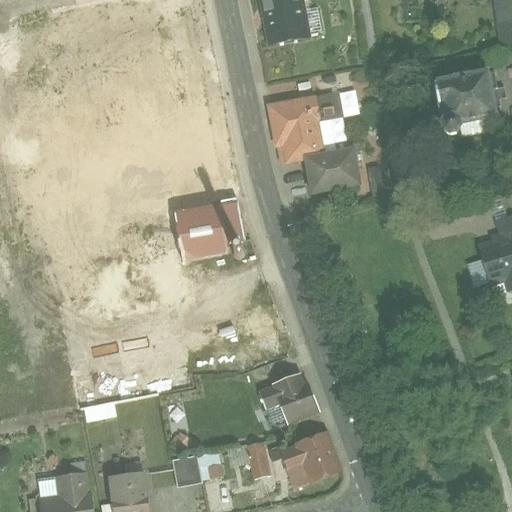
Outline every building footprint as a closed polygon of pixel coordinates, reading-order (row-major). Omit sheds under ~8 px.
[(0,43),(7,82),(19,80),(211,45),(202,0),(102,0),(0,19),(0,43)] [(306,0),(261,0),(271,46),(314,38),(306,0)] [(511,38),(510,0),(493,0),(496,47),(511,46),(511,38)] [(19,80),(31,146),(223,110),(211,45),(19,80)] [(491,66),(439,78),(452,135),(504,123),(491,66)] [(316,96),(270,106),(282,164),(308,159),(328,155),(316,96)] [(34,162),(57,287),(102,279),(189,263),(179,212),(240,201),(223,110),(31,146),(34,162)] [(357,150),(308,159),(314,194),(363,185),(357,150)] [(34,162),(0,168),(0,411),(78,398),(57,287),(34,162)] [(240,201),(179,212),(189,263),(250,251),(240,201)] [(511,229),(484,237),(498,286),(511,281),(511,229)] [(189,263),(102,279),(111,322),(197,306),(189,263)] [(236,322),(252,365),(291,350),(274,307),(236,322)] [(302,370),(271,385),(290,423),(321,408),(302,370)] [(327,434),(284,447),(290,469),(305,464),(312,485),(342,476),(327,434)] [(267,441),(249,445),(256,478),(274,474),(267,441)] [(224,449),(226,469),(250,466),(247,446),(224,449)] [(221,481),(219,455),(170,458),(172,485),(221,481)] [(154,511),(149,470),(112,475),(116,511),(154,511)] [(97,511),(92,474),(42,481),(46,511),(97,511)]
